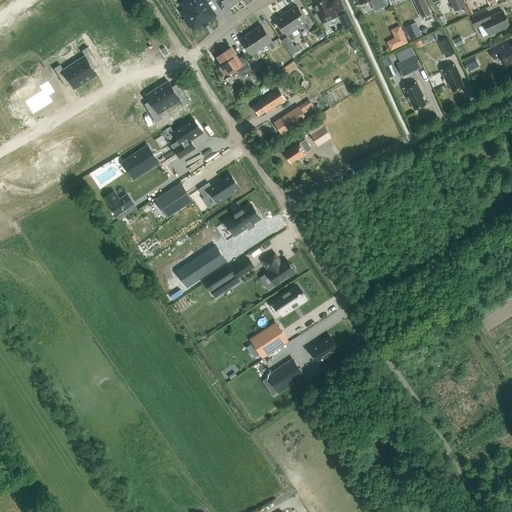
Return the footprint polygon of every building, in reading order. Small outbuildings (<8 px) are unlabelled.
[(79,0),(86,10),(100,1),(99,0),(79,0)] [(214,15),(204,0),(185,0),(184,2),(183,4),(187,9),(183,12),(194,28),(214,15)] [(214,0),(216,1),(217,0),(222,0),(228,8),(238,1),(237,0),(214,0)] [(342,8),(338,0),(313,0),(316,6),(314,6),(316,10),(318,10),(323,21),(334,16),(332,13),(342,8)] [(388,5),(385,0),(358,0),(360,4),(368,0),(370,0),(375,11),(388,5)] [(431,13),(424,0),(413,0),(422,17),(431,13)] [(462,0),(451,0),(456,10),(465,6),(462,0)] [(297,5),(286,12),(298,29),(303,25),(307,30),(311,27),(308,22),(297,5)] [(510,24),(508,18),(506,18),(503,11),(490,16),(487,10),(473,17),(478,27),(485,24),(490,35),(510,25),(509,24),(510,24)] [(345,11),(339,14),(343,23),(349,20),(345,11)] [(298,29),(286,12),(277,18),(291,41),(296,38),(292,33),(298,29)] [(273,42),(261,24),(251,31),(263,48),(268,45),(272,50),(276,47),(273,42)] [(142,52),(137,45),(145,41),(136,26),(124,34),(126,37),(117,42),(129,60),(142,52)] [(408,43),(400,27),(392,30),(395,38),(387,42),(391,51),(408,43)] [(407,32),(411,40),(422,35),(418,27),(407,32)] [(263,48),(251,31),(241,38),(252,55),(256,60),(260,57),(257,52),(263,48)] [(324,37),(321,32),(315,35),(319,40),(324,37)] [(291,41),(287,36),(281,40),(291,55),(297,51),(300,49),(297,45),(294,46),(291,41)] [(455,53),(447,36),(438,40),(446,57),(455,53)] [(462,44),(459,38),(453,40),(456,46),(462,44)] [(418,48),(424,46),(421,40),(415,43),(418,48)] [(507,40),(495,46),(489,49),(495,59),(502,56),(507,67),(511,64),(511,46),(511,47),(507,40)] [(86,81),(97,74),(90,63),(96,59),(88,47),(82,51),(86,57),(75,64),(86,81)] [(238,58),(231,48),(218,56),(223,65),(220,66),(225,74),(228,72),(229,74),(237,69),(243,77),(253,70),(243,55),(238,58)] [(421,68),(415,55),(397,64),(403,77),(421,68)] [(393,66),(389,56),(381,59),(386,69),(393,66)] [(475,57),(463,62),(467,70),(478,65),(475,57)] [(75,88),(86,81),(75,64),(64,71),(60,65),(54,69),(62,80),(68,77),(75,88)] [(461,78),(455,64),(441,70),(448,84),(449,83),(452,91),(464,86),(460,78),(461,78)] [(268,75),(265,70),(259,74),(262,79),(268,75)] [(173,79),(162,86),(173,103),(184,97),(188,102),(194,98),(186,87),(180,90),(173,79)] [(24,101),(33,115),(53,102),(49,96),(55,92),(48,80),(39,86),(41,90),(24,101)] [(423,96),(417,82),(403,88),(410,102),(411,101),(414,109),(426,104),(422,96),(423,96)] [(162,86),(151,93),(158,104),(152,108),(160,120),(166,116),(162,110),(173,103),(162,86)] [(260,102),(253,106),(259,115),(266,110),(267,112),(286,99),(278,88),(259,100),(260,102)] [(310,100),(299,106),(306,116),(316,109),(310,100)] [(299,106),(283,117),(291,129),(307,118),(306,116),(299,106)] [(202,132),(193,118),(174,132),(179,140),(172,145),(180,157),(195,147),(190,140),(202,132)] [(332,138),(320,120),(307,129),(318,147),(332,138)] [(305,139),(300,142),(291,148),(292,150),(285,154),(291,162),(297,158),(299,160),(308,153),(307,152),(312,149),(305,139)] [(159,162),(148,145),(123,162),(134,179),(159,162)] [(231,174),(209,188),(218,202),(240,188),(231,174)] [(181,183),(156,199),(167,217),(192,200),(181,183)] [(126,192),(108,204),(115,215),(133,203),(126,192)] [(234,215),(226,221),(227,221),(229,224),(229,225),(230,226),(232,229),(233,231),(233,230),(235,234),(235,235),(247,227),(249,229),(250,229),(249,228),(253,225),(254,226),(255,226),(253,223),(261,218),(260,218),(256,213),(257,212),(255,210),(251,205),(252,205),(251,204),(244,209),(243,208),(242,208),(243,209),(235,215),(234,214),(233,214),(234,215)] [(214,227),(201,236),(211,251),(224,242),(214,227)] [(195,240),(174,254),(184,269),(205,255),(195,240)] [(290,264),(287,259),(281,263),(279,260),(280,260),(275,253),(263,261),(269,271),(268,272),(276,285),(295,272),(294,271),(295,268),(293,264),(290,264)] [(230,266),(206,282),(216,297),(240,281),(238,278),(254,267),(249,258),(232,269),(230,266)] [(306,299),(297,285),(274,301),(283,314),(306,299)] [(261,355),(286,338),(275,322),(250,338),(261,355)] [(339,349),(330,336),(318,344),(317,343),(310,348),(320,364),(328,359),(327,357),(339,349)] [(307,381),(296,364),(271,380),(282,397),(307,381)]
